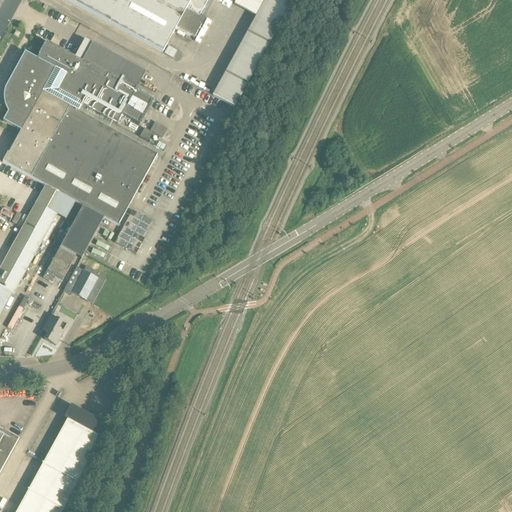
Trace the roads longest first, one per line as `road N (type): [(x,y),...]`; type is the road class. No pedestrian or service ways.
road 1 (tertiary): [(68,370),(298,235)]
road 2 (unknown): [(298,235),(511,104)]
road 3 (unclassified): [(0,493),(68,370)]
